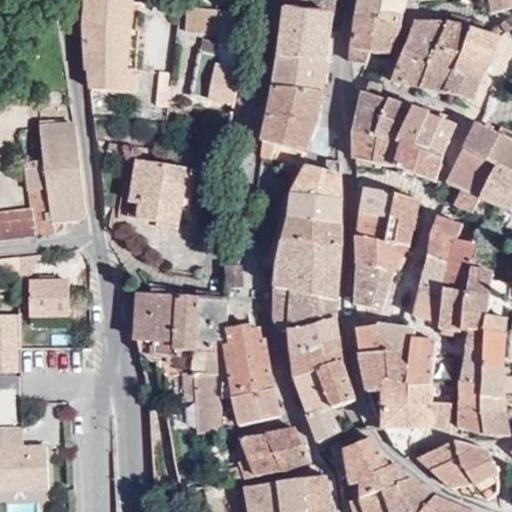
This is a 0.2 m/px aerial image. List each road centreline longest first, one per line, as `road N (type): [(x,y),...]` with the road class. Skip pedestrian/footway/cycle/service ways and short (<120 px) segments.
road 1 (residential): [(345,0),(340,93),(353,219),(349,344),(365,409),(387,449),(449,494),(496,511)]
road 2 (residential): [(271,0),(240,197),(258,297),(288,388)]
road 3 (tertiary): [(65,0),(98,238)]
road 4 (residential): [(121,375),(102,390),(95,411),(97,511)]
road 5 (tertiary): [(98,238),(121,375)]
road 6 (tertiary): [(121,375),(130,511)]
